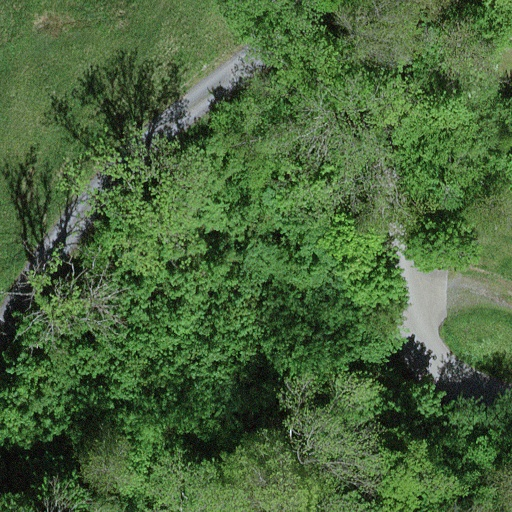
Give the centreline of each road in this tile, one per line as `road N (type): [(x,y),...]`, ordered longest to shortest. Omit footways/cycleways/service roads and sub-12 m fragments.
road 1 (track): [(511,402),(441,383),(407,342),(392,280),(379,110),(392,49),(432,0)]
road 2 (track): [(319,0),(118,169),(0,332)]
